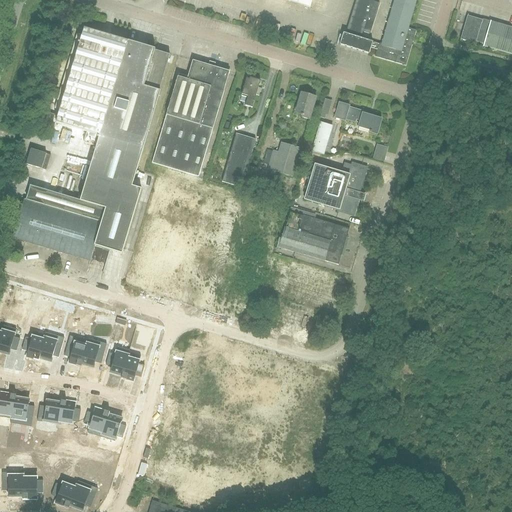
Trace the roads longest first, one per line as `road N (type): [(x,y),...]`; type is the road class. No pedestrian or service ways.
road 1 (unclassified): [(175,316),(310,356),(342,349),(413,100)]
road 2 (unclassified): [(413,100),(93,0)]
road 3 (track): [(444,511),(383,415),(353,395),(331,356)]
road 4 (unclassified): [(0,263),(175,316)]
road 5 (residential): [(0,374),(70,381),(147,409)]
